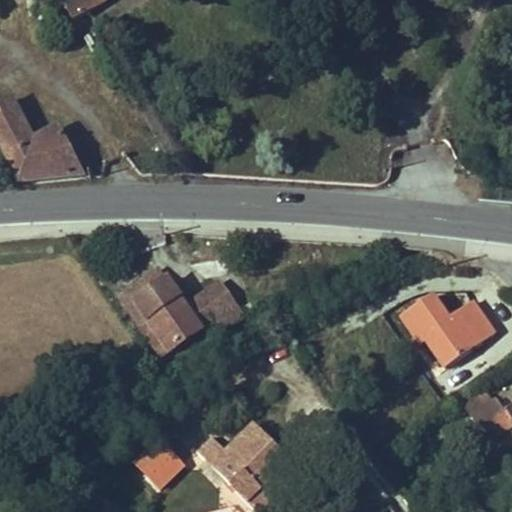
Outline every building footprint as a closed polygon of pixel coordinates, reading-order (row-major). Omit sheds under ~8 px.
[(0,0),(0,2),(3,0),(60,0),(73,24),(90,15),(81,0),(0,0)] [(108,6),(105,0),(81,0),(90,15),(108,6)] [(85,41),(98,66),(114,58),(102,33),(85,41)] [(84,179),(59,130),(34,143),(13,102),(0,108),(0,143),(20,184),(36,182),(84,179)] [(246,321),(221,286),(186,309),(160,271),(128,293),(171,355),(214,324),(222,337),(246,321)] [(171,355),(128,293),(121,299),(164,361),(171,355)] [(477,352),(496,338),(474,308),(451,323),(433,298),(402,320),(424,349),(433,343),(452,369),(477,352)] [(511,414),(508,417),(499,403),(474,419),(491,444),(511,430),(511,414)] [(229,459),(250,440),(259,431),(255,428),(226,455),(229,459)] [(262,511),(301,475),(299,472),(269,442),(259,431),(250,440),(229,459),(226,455),(214,443),(200,456),(211,469),(231,489),(237,484),(241,490),(236,494),(253,511),(262,511)] [(154,485),(177,463),(159,446),(159,444),(158,445),(136,465),(136,466),(154,485)] [(160,492),(183,470),(177,463),(154,485),(160,492)]
